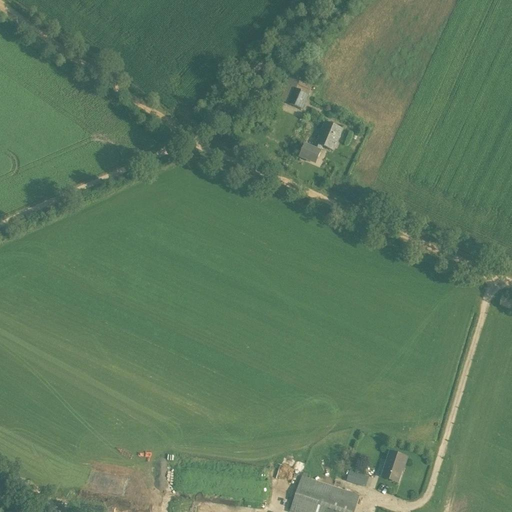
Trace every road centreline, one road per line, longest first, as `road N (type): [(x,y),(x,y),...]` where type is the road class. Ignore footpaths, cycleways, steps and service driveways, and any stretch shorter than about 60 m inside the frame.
road 1 (track): [(190,139),(511,284)]
road 2 (track): [(493,276),(430,489),(406,505)]
road 3 (track): [(0,6),(190,139)]
road 4 (track): [(0,225),(190,139)]
road 5 (track): [(190,139),(325,0)]
